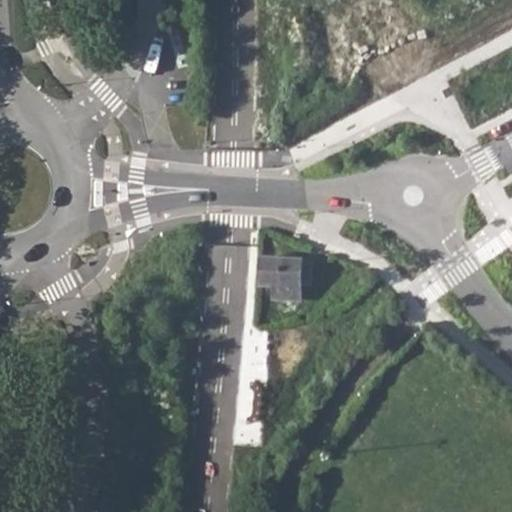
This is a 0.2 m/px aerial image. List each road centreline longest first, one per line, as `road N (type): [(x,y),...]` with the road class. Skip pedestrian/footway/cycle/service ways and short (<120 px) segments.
road 1 (unclassified): [(236,191),(206,511)]
road 2 (unclassified): [(78,511),(104,443),(98,371),(44,249)]
road 3 (unclassified): [(234,0),(236,191)]
road 4 (residential): [(58,237),(223,191)]
road 5 (residential): [(223,191),(70,167)]
road 6 (residential): [(383,195),(368,202),(236,191)]
road 7 (residential): [(511,329),(450,261),(428,220)]
